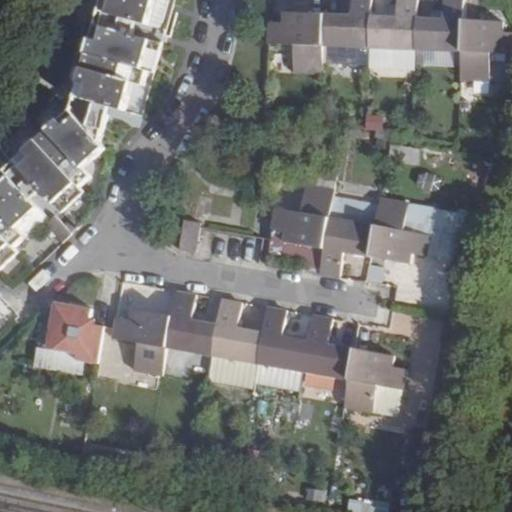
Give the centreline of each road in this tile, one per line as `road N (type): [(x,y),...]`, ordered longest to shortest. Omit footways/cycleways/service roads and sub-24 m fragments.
road 1 (residential): [(220,0),(209,72),(135,177),(126,246),(140,268)]
road 2 (residential): [(377,310),(140,268)]
